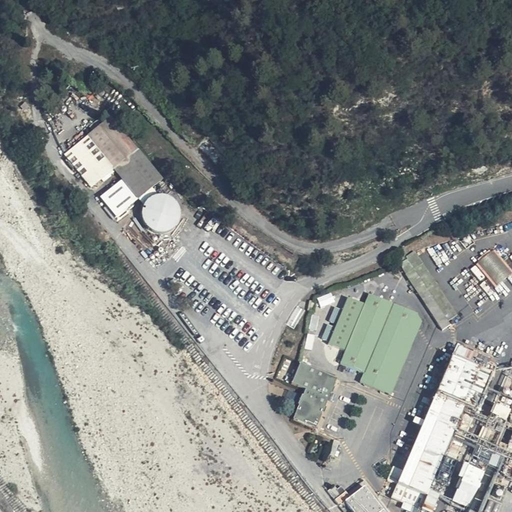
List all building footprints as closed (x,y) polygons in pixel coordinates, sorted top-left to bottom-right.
[(114,168),(118,165),(139,148),(112,116),(102,124),(98,119),(91,125),(95,130),(73,147),(65,154),(92,186),(114,168)] [(196,148),(215,167),(227,155),(208,136),(196,148)] [(139,196),(152,186),(163,177),(139,148),(118,165),(114,168),(123,177),(139,196)] [(139,196),(123,177),(100,196),(117,216),(139,196)] [(178,211),(177,207),(175,203),(173,200),(169,197),(165,195),(160,195),(156,195),(152,197),(148,199),(145,203),(143,207),(142,211),(142,215),(143,220),(145,223),(147,226),(150,229),(154,231),(157,232),(161,232),(165,231),(169,230),(172,228),(175,225),(177,222),(178,218),(179,214),(178,211)] [(463,321),(416,249),(397,262),(444,334),(454,328),(451,323),(456,319),(459,324),(463,321)] [(511,278),(511,273),(493,251),(477,264),(499,290),(511,278)] [(425,318),(369,294),(345,350),(340,365),(364,375),(359,384),(392,398),(425,318)] [(345,350),(364,303),(347,296),(329,344),(345,350)] [(433,511),(491,374),(449,357),(423,419),(414,415),(410,425),(419,429),(402,472),(393,468),(386,483),(396,487),(390,501),(416,511),(433,511)] [(293,385),(306,391),(293,421),(316,430),(338,380),(302,365),(293,385)] [(496,405),(492,411),(504,418),(508,411),(496,405)] [(474,449),(472,459),(493,463),(495,453),(474,449)] [(453,501),(469,508),(485,472),(469,465),(453,501)] [(346,493),(335,502),(343,511),(384,511),(364,486),(349,497),(346,493)]
